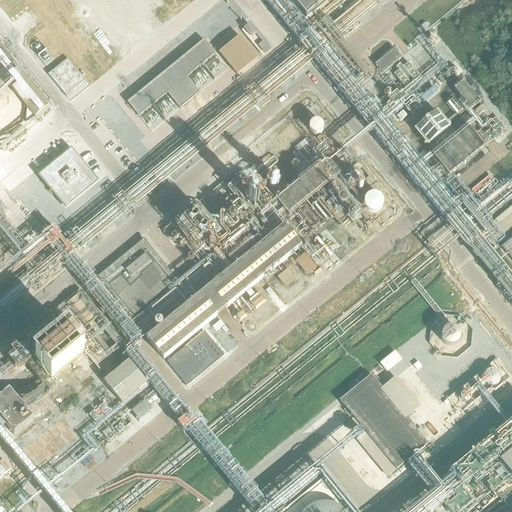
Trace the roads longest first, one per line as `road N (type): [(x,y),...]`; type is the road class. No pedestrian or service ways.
road 1 (unknown): [(70,110),(210,0)]
road 2 (unknown): [(139,224),(251,352)]
road 3 (unknown): [(81,272),(186,405)]
road 4 (unknown): [(70,110),(154,211)]
